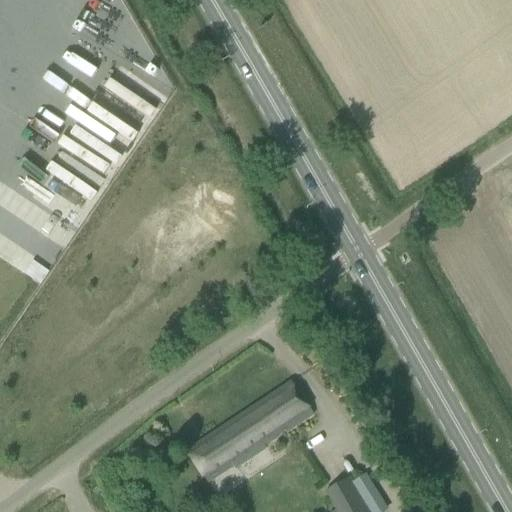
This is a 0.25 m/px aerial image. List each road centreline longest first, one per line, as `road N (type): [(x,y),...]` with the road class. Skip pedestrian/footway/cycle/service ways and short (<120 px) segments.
road 1 (unclassified): [(0,510),(130,409),(358,256)]
road 2 (primary): [(358,256),(210,0)]
road 3 (primary): [(504,511),(358,256)]
road 4 (unclassified): [(358,256),(511,148)]
